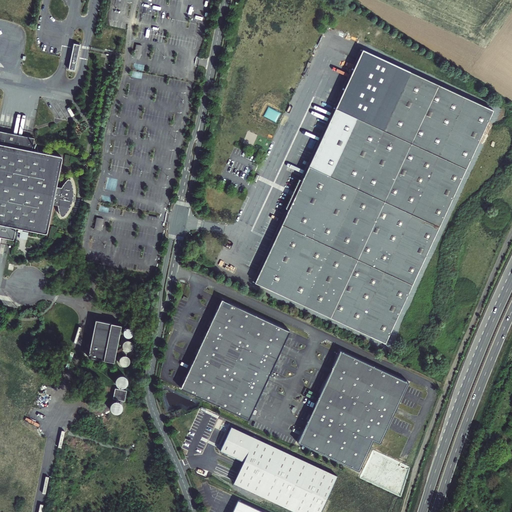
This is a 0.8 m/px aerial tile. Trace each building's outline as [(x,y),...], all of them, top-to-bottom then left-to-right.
[(76,69),(81,43),(74,42),(70,68),(76,69)] [(364,52),(361,50),(257,285),(324,314),(388,342),(456,190),(491,109),(467,98),(463,96),(364,52)] [(31,137),(2,132),(0,131),(0,237),(7,239),(10,239),(14,240),(16,228),(25,230),(47,234),(50,223),(54,205),(58,206),(58,209),(59,213),(61,216),(63,217),(65,215),(68,211),(70,208),(72,204),(73,200),(73,199),(74,197),(74,192),(74,187),(72,182),(71,179),(69,178),(66,182),(63,184),(61,187),(57,186),(61,167),(63,156),(33,150),(35,138),(31,137)] [(96,229),(103,230),(104,218),(97,217),(96,229)] [(43,270),(50,260),(45,257),(38,267),(43,270)] [(221,299),(180,389),(245,419),(248,421),(250,417),(288,334),(289,331),(286,329),(224,301),(221,299)] [(93,335),(91,345),(88,357),(114,363),(122,325),(96,320),(93,335)] [(339,351),(297,443),(359,471),(373,440),(380,443),(408,382),(339,351)] [(119,358),(124,367),(131,362),(127,354),(119,358)] [(128,375),(117,376),(118,387),(129,386),(128,375)] [(113,400),(112,411),(123,412),(124,402),(113,400)] [(321,511),(337,477),(231,428),(220,452),(244,463),(234,485),(293,511),(321,511)] [(259,511),(237,501),(231,511),(259,511)]
